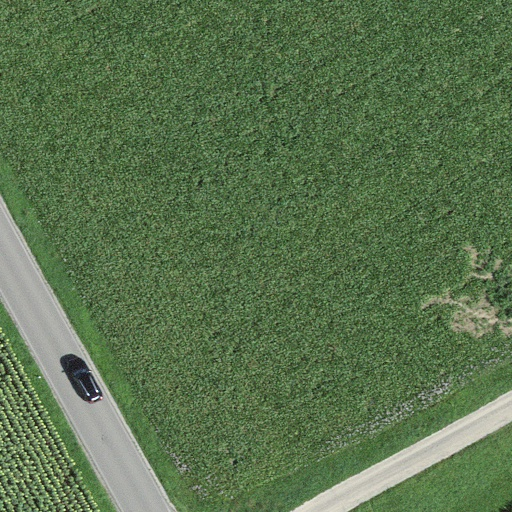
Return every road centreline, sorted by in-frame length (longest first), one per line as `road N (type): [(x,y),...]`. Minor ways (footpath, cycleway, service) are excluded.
road 1 (unclassified): [(0,247),(153,511)]
road 2 (track): [(511,418),(351,511)]
